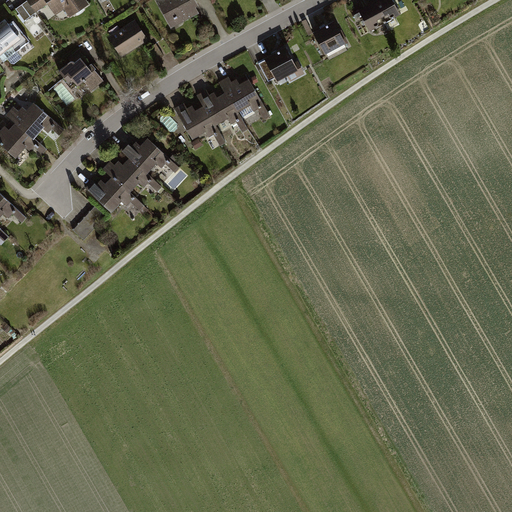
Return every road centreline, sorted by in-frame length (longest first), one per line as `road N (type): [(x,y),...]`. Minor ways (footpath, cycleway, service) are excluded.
road 1 (track): [(493,0),(224,180),(0,361)]
road 2 (residential): [(50,185),(107,127),(159,90),(321,0)]
